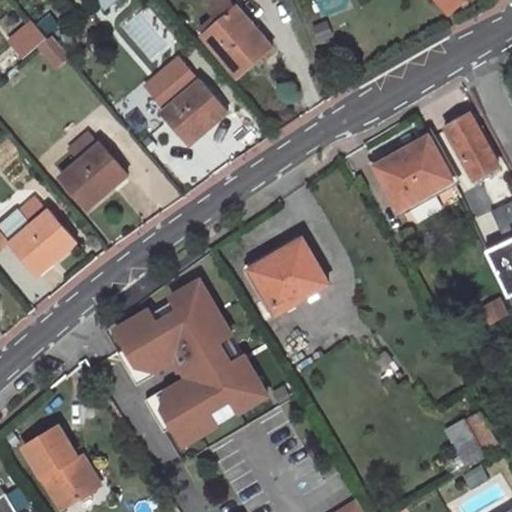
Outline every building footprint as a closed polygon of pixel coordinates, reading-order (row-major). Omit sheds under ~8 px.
[(437,0),(451,14),(466,0),(437,0)] [(231,1),(215,15),(219,20),(235,7),(231,1)] [(240,77),(274,48),(249,19),(248,20),(236,6),(235,7),(219,20),(204,34),(240,77)] [(69,31),(62,33),(68,48),(75,46),(69,31)] [(54,35),(41,46),(58,66),(71,55),(54,35)] [(211,63),(196,46),(181,59),(196,76),(211,63)] [(203,133),(229,110),(202,79),(187,92),(179,82),(165,95),(173,104),(163,113),(189,143),(202,132),(203,133)] [(471,115),(446,128),(474,179),(499,166),(471,115)] [(429,137),(376,165),(400,209),(452,179),(429,137)] [(100,141),(60,175),(88,207),(114,184),(112,182),(125,170),(100,141)] [(52,263),(77,241),(50,208),(10,243),(36,273),(50,261),(52,263)] [(0,231),(0,252),(10,243),(0,231)] [(302,240),(251,269),(276,313),(327,284),(302,240)] [(511,295),(511,240),(490,252),(511,295)] [(150,311),(117,330),(128,349),(138,367),(149,361),(155,371),(156,371),(177,359),(189,379),(168,391),(167,392),(174,403),(163,409),(174,427),(184,445),(218,426),(215,423),(210,413),(232,400),(238,409),(240,413),(268,396),(235,339),(232,341),(222,347),(209,324),(219,319),(222,317),(201,281),(172,298),(174,301),(180,311),(157,324),(152,314),(150,311)] [(180,311),(174,301),(152,314),(157,324),(180,311)] [(232,341),(219,319),(209,324),(222,347),(232,341)] [(155,371),(149,361),(138,367),(128,349),(119,354),(138,386),(158,374),(156,371),(155,371)] [(386,350),(371,360),(378,370),(392,361),(386,350)] [(174,403),(167,392),(168,391),(166,388),(146,400),(165,432),(174,427),(163,409),(174,403)] [(215,423),(238,409),(232,400),(210,413),(215,423)] [(481,413),(467,421),(484,451),(498,442),(481,413)] [(59,426),(26,446),(63,508),(96,488),(78,457),(59,426)] [(78,457),(96,488),(101,485),(83,454),(78,457)] [(364,511),(358,502),(341,511),(364,511)]
